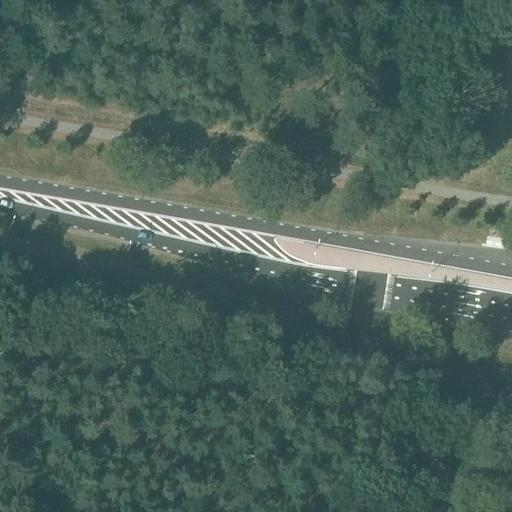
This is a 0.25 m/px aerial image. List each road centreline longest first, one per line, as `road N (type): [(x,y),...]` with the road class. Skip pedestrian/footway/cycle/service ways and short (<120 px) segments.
road 1 (primary): [(0,203),(511,312)]
road 2 (primary): [(511,271),(0,183)]
